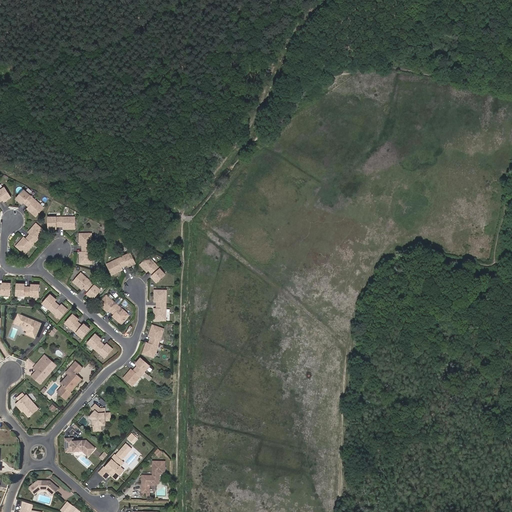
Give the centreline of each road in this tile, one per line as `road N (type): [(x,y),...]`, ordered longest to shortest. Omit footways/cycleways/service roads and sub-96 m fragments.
road 1 (residential): [(132,348),(46,441)]
road 2 (residential): [(37,269),(132,348)]
